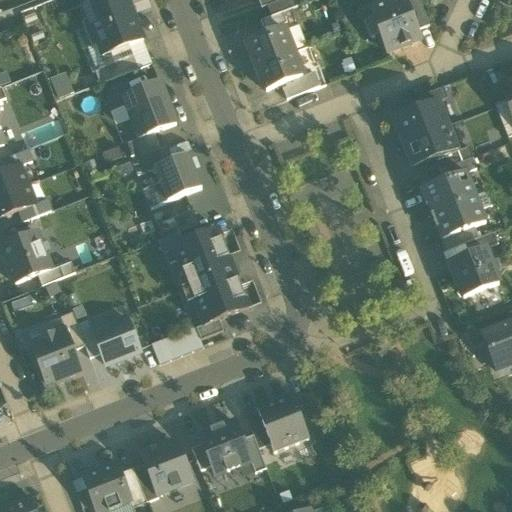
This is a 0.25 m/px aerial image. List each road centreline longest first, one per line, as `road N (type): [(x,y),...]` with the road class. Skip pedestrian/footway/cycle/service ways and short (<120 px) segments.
road 1 (residential): [(31,447),(275,354),(293,333),(295,300)]
road 2 (residential): [(435,71),(237,146)]
road 3 (residential): [(237,146),(295,300)]
road 4 (residential): [(178,0),(237,146)]
